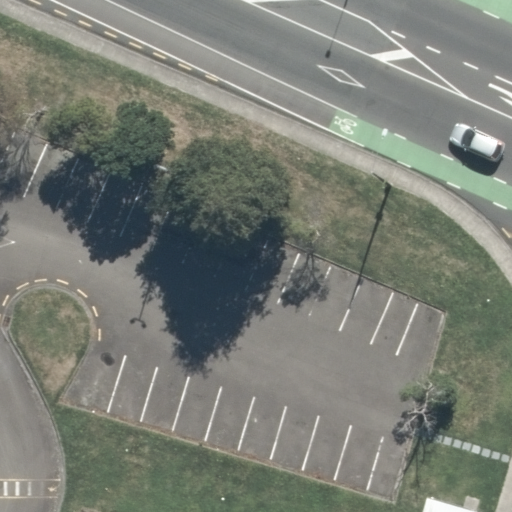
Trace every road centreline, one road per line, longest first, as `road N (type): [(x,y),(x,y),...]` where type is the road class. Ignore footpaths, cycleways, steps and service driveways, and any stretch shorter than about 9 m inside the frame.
road 1 (secondary): [(511,154),(165,0)]
road 2 (secondary): [(383,0),(511,55)]
